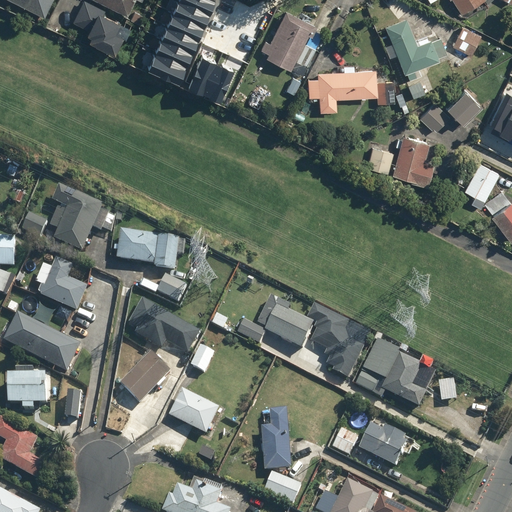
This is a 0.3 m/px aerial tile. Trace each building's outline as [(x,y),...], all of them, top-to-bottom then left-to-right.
[(6,0),(26,10),(42,18),(51,0),(6,0)] [(83,35),(87,37),(85,41),(111,54),(120,37),(112,33),(117,24),(100,16),(103,11),(82,0),(71,22),(86,29),(83,35)] [(91,0),(139,24),(144,15),(130,8),(133,0),(91,0)] [(236,78),(228,74),(231,68),(213,59),(218,48),(205,42),(221,8),(205,0),(194,0),(172,45),(187,52),(181,63),(199,72),(193,83),(217,95),(219,90),(227,94),(236,78)] [(481,0),(451,0),(461,14),(481,0)] [(259,51),(267,54),(264,59),(301,76),(320,35),(311,30),(312,28),(282,14),(268,44),(264,42),(259,51)] [(416,69),(422,66),(438,61),(437,59),(447,55),(441,38),(429,42),(427,37),(413,42),(404,18),(383,26),(401,74),(404,73),(406,80),(419,76),(416,69)] [(480,36),(460,26),(450,46),(469,56),(480,36)] [(334,98),(375,96),(375,103),(394,102),(393,81),(374,82),(373,69),(315,73),(315,79),(306,79),(307,98),(316,97),(316,99),(318,99),(319,113),(334,112),(334,98)] [(293,96),(300,80),(292,77),(284,92),(293,96)] [(433,132),(449,116),(457,125),(478,105),(462,89),(442,109),(435,101),(418,117),(433,132)] [(492,132),(505,139),(511,125),(511,96),(505,93),(489,125),(494,127),(492,132)] [(391,176),(408,180),(407,182),(425,187),(429,172),(446,179),(454,158),(436,151),(431,163),(422,160),(426,143),(401,137),(391,176)] [(391,153),(382,151),(383,145),(377,144),(375,149),(371,148),(366,168),(386,173),(391,153)] [(498,173),(478,162),(456,202),(476,213),(498,173)] [(109,214),(100,211),(101,208),(57,189),(50,205),(66,212),(53,242),(82,254),(92,230),(100,234),(109,214)] [(511,205),(509,201),(499,190),(483,204),(492,215),(489,217),(508,240),(511,244),(511,205)] [(47,223),(25,212),(17,229),(39,240),(47,223)] [(186,244),(179,243),(179,240),(119,232),(115,261),(154,266),(153,270),(175,273),(176,260),(177,257),(184,258),(186,244)] [(15,240),(0,239),(0,268),(14,270),(15,240)] [(43,267),(35,285),(41,288),(37,297),(48,302),(77,314),(87,290),(67,282),(72,269),(55,262),(51,271),(43,267)] [(10,277),(0,273),(0,294),(3,296),(10,277)] [(187,286),(165,275),(156,293),(177,304),(187,286)] [(314,307),(306,322),(288,312),(290,309),(271,299),(256,328),(241,320),(235,333),(258,345),(264,332),(300,351),(305,340),(327,352),(325,355),(331,358),(327,366),(333,370),(332,373),(347,380),(369,336),(314,307)] [(141,301),(130,320),(128,324),(137,330),(134,335),(161,350),(166,341),(189,354),(200,334),(141,301)] [(44,310),(38,320),(19,310),(17,314),(11,325),(7,322),(0,335),(0,340),(23,352),(65,374),(79,346),(50,331),(58,317),(44,310)] [(227,322),(215,316),(211,325),(223,331),(227,322)] [(349,383),(377,397),(381,399),(384,393),(416,410),(425,393),(415,387),(425,368),(399,354),(372,340),(349,383)] [(205,376),(214,355),(197,347),(188,369),(205,376)] [(170,376),(151,356),(119,387),(138,407),(170,376)] [(289,374),(281,393),(327,414),(335,394),(289,374)] [(6,408),(22,408),(21,413),(32,413),(32,408),(45,408),(45,379),(7,379),(6,408)] [(219,411),(180,392),(167,418),(206,438),(219,411)] [(79,421),(81,395),(67,394),(65,420),(79,421)] [(286,412),(269,413),(270,427),(261,428),(264,473),(290,472),(286,412)] [(49,467),(30,457),(38,442),(0,422),(0,442),(7,446),(0,459),(0,461),(42,482),(49,467)] [(405,446),(401,444),(404,438),(385,428),(382,434),(368,427),(356,451),(393,469),(405,446)] [(358,439),(340,430),(331,448),(348,457),(358,439)] [(300,487),(271,474),(263,492),(291,505),(300,487)] [(416,511),(417,511),(348,477),(338,496),(325,489),(315,508),(323,511),(416,511)] [(172,498),(167,496),(160,511),(222,511),(216,509),(221,497),(194,485),(191,493),(177,487),(172,498)] [(41,511),(32,507),(0,492),(0,511),(41,511)]
